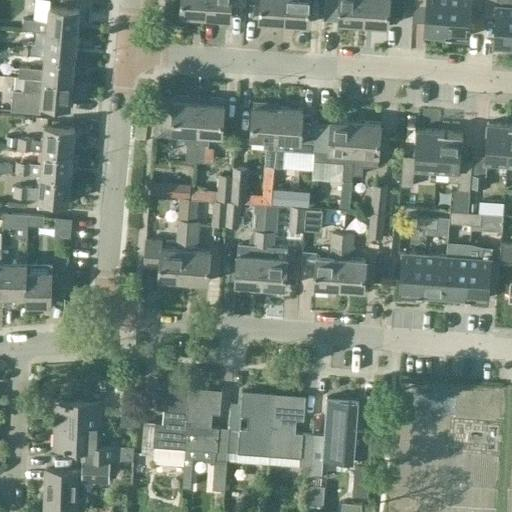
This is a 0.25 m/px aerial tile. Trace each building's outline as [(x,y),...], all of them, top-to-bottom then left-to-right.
[(205,16),(206,0),(181,0),(180,14),(205,16)] [(206,0),(205,16),(230,18),(231,3),(246,4),(246,0),(206,0)] [(285,21),(286,0),(261,0),(260,20),(285,21)] [(311,0),(286,0),(285,21),(310,23),(311,0)] [(364,23),(365,0),(326,0),(325,18),(340,19),(340,21),(364,23)] [(365,0),(364,23),(388,25),(389,12),(402,13),(403,0),(365,0)] [(447,34),(449,0),(414,0),(414,4),(426,5),(424,32),(447,34)] [(472,4),(484,4),(484,0),(449,0),(447,34),(469,36),(472,4)] [(511,0),(484,0),(484,4),(484,11),(496,12),(493,44),(511,45),(511,0)] [(47,30),(47,31),(77,34),(79,9),(49,7),(48,19),(24,18),(23,28),(47,30)] [(75,58),(77,34),(47,31),(46,43),(20,41),(19,52),(46,54),(45,55),(75,58)] [(74,82),(75,58),(45,55),(45,67),(19,65),(18,76),(25,77),(25,78),(74,82)] [(72,106),(74,82),(25,78),(24,88),(21,90),(13,90),(11,110),(41,113),(41,103),(72,106)] [(195,161),(200,101),(188,100),(188,96),(175,95),(174,110),(157,109),(155,134),(172,136),(173,129),(185,130),(184,142),(187,143),(186,160),(195,161)] [(210,102),(200,101),(195,161),(204,161),(205,144),(208,144),(209,131),(222,133),(224,99),(210,98),(210,102)] [(276,136),(277,105),(267,105),(268,102),(253,101),(251,135),(264,135),(264,149),(265,149),(264,178),(274,179),(274,166),(275,149),(276,136)] [(276,136),(275,149),(299,150),(300,141),(315,142),(316,142),(317,121),(301,119),(302,107),(277,105),(276,136)] [(354,151),(356,119),(330,117),(330,122),(317,121),(316,142),(315,142),(313,159),(343,162),(341,197),(350,197),(351,181),(352,181),(352,173),(354,151)] [(382,121),(356,119),(354,151),(352,173),(362,174),(363,166),(378,167),(379,153),(382,121)] [(507,164),(510,124),(488,122),(485,162),(507,164)] [(42,150),(42,152),(72,154),(73,130),(43,128),(43,138),(18,137),(17,148),(42,150)] [(437,170),(440,130),(417,128),(414,168),(437,170)] [(462,131),(440,130),(437,170),(449,171),(450,181),(458,181),(457,189),(470,190),(472,165),(460,164),(462,131)] [(9,136),(9,145),(16,145),(17,137),(9,136)] [(285,150),(275,149),(274,166),(284,167),(285,150)] [(70,178),(72,154),(42,152),(41,162),(16,161),(15,172),(41,173),(40,176),(70,178)] [(231,200),(233,174),(219,173),(218,200),(231,200)] [(248,175),(233,174),(231,200),(246,201),(248,175)] [(471,186),(483,187),(484,175),(472,174),(471,186)] [(69,202),(70,178),(40,176),(40,186),(14,184),(13,196),(39,197),(38,209),(57,210),(58,202),(69,202)] [(413,177),(401,176),(400,185),(412,186),(413,177)] [(191,183),(151,180),(150,194),(190,197),(191,183)] [(312,186),(278,184),(277,198),(311,200),(312,186)] [(388,185),(374,184),(371,210),(386,211),(388,185)] [(456,210),(462,211),(469,211),(470,190),(457,189),(456,210)] [(189,218),(190,198),(180,197),(179,218),(189,218)] [(198,198),(190,198),(189,218),(197,219),(198,198)] [(225,225),(227,201),(213,200),(212,224),(225,225)] [(241,202),(227,201),(225,225),(239,226),(241,202)] [(306,207),(291,206),(289,230),(304,231),(306,207)] [(322,209),(306,208),(305,230),(320,231),(322,209)] [(386,212),(370,211),(368,236),(383,237),(386,212)] [(471,224),(472,212),(469,211),(462,211),(461,223),(471,224)] [(26,224),(26,213),(11,212),(10,222),(26,224)] [(482,212),(472,212),(471,224),(481,225),(482,212)] [(42,214),(26,213),(26,224),(42,225),(42,214)] [(427,227),(428,215),(418,214),(417,227),(427,227)] [(438,216),(428,215),(427,227),(437,228),(438,216)] [(184,278),(186,247),(189,219),(178,218),(176,246),(162,245),(162,239),(146,238),(144,264),(160,265),(159,276),(184,278)] [(201,220),(189,219),(186,247),(184,278),(208,280),(210,249),(199,248),(201,220)] [(238,253),(236,283),(260,285),(263,244),(264,230),(253,229),(252,243),(239,242),(238,253)] [(263,244),(260,285),(284,286),(287,256),(287,245),(275,244),(276,231),(264,230),(263,244)] [(340,286),(343,232),(331,231),(329,256),(317,255),(315,284),(340,286)] [(355,233),(343,232),(340,286),(364,288),(366,259),(353,258),(355,233)] [(511,242),(501,241),(500,259),(511,260),(511,278),(510,278),(509,299),(511,299),(511,242)] [(447,254),(444,295),(466,296),(469,256),(470,244),(448,243),(447,254)] [(469,256),(466,296),(488,298),(492,248),(484,248),(470,244),(469,256)] [(421,293),(425,253),(402,251),(399,291),(421,293)] [(444,295),(447,254),(425,253),(421,293),(444,295)] [(28,298),(28,268),(29,261),(3,261),(3,293),(18,293),(18,298),(27,298),(28,298)] [(43,261),(29,261),(28,268),(28,298),(27,298),(27,301),(43,301),(43,306),(53,306),(53,301),(53,268),(43,268),(43,261)] [(143,420),(140,452),(152,453),(152,462),(184,464),(189,385),(158,383),(156,406),(167,407),(166,421),(143,420)] [(221,387),(189,385),(184,464),(182,485),(190,486),(193,456),(214,458),(213,488),(225,489),(227,450),(229,426),(207,424),(208,411),(219,412),(221,387)] [(227,450),(227,459),(269,462),(274,392),(242,390),(241,412),(252,413),(251,427),(229,426),(227,450)] [(274,392),(269,462),(310,465),(311,456),(313,433),(292,431),(293,418),(304,419),(306,394),(274,392)] [(310,465),(310,476),(321,477),(322,457),(353,459),(354,456),(370,457),(372,429),(356,428),(358,398),(325,396),(324,419),(323,433),(319,433),(313,433),(311,456),(310,465)] [(59,398),(57,446),(81,447),(81,457),(84,458),(104,459),(105,444),(100,444),(101,400),(59,398)] [(135,426),(135,400),(124,399),(123,426),(135,426)] [(105,444),(104,459),(110,459),(132,460),(133,446),(105,444)] [(110,459),(104,459),(84,458),(84,472),(98,473),(97,482),(109,483),(110,459)] [(370,465),(358,464),(356,493),(368,494),(370,465)] [(78,511),(80,471),(46,469),(44,510),(78,511)] [(365,511),(367,500),(347,497),(345,511),(365,511)]
